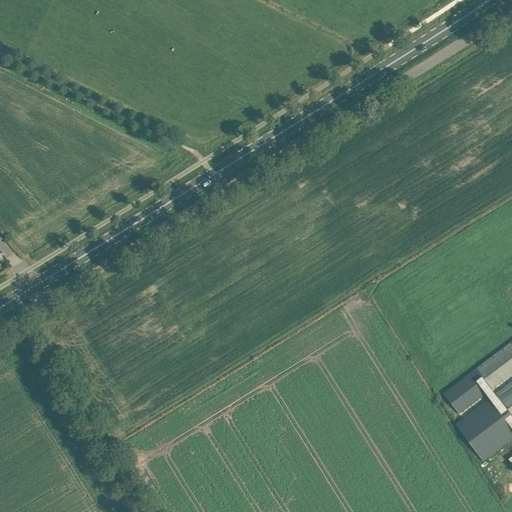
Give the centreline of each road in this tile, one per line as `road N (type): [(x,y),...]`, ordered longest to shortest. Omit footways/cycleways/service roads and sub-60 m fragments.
road 1 (unclassified): [(0,331),(511,13)]
road 2 (primary): [(0,311),(492,0)]
